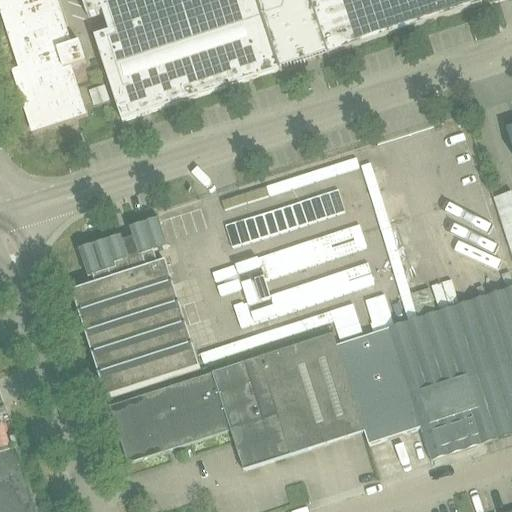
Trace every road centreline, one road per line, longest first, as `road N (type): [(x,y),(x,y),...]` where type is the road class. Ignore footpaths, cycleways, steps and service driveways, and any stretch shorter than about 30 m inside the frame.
road 1 (unclassified): [(0,213),(511,50)]
road 2 (unclassified): [(96,511),(0,213)]
road 3 (unclassified): [(361,511),(511,463)]
